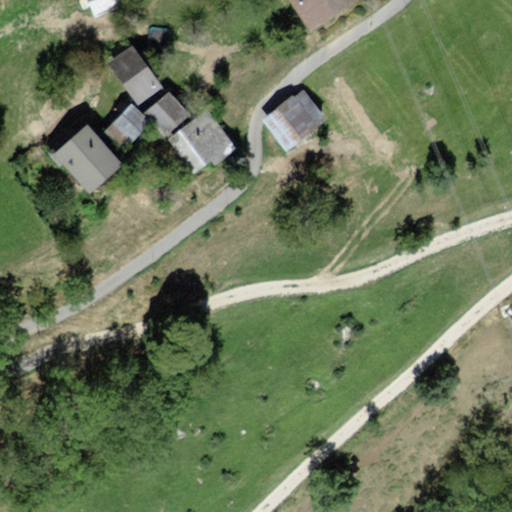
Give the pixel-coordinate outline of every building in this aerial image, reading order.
[(87,0),(94,17),(127,3),(125,0),(87,0)] [(349,0),(279,0),(298,30),(349,0)] [(131,50),(111,64),(139,101),(158,87),(131,50)] [(323,118),(302,93),(266,121),(287,147),(323,118)] [(169,95),(147,114),(165,133),(186,114),(169,95)] [(147,123),(131,107),(108,130),(124,146),(147,123)] [(232,146),(207,112),(172,138),(194,168),(210,157),(213,159),(232,146)] [(118,164),(87,129),(58,154),(89,190),(118,164)]
